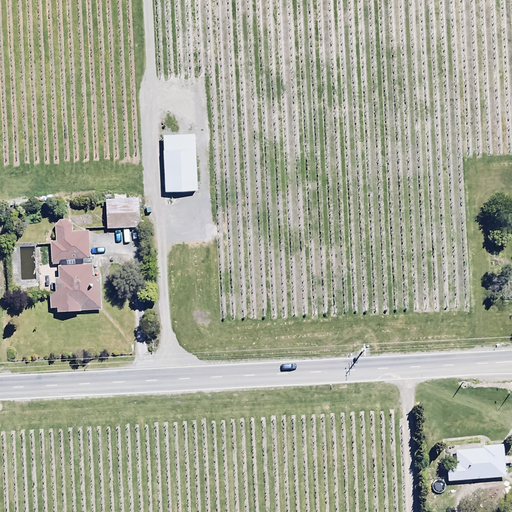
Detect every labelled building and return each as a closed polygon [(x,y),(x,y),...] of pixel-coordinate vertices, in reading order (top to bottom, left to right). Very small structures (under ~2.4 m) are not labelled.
[(193,133),(160,134),(161,191),(194,190),(193,133)] [(103,199),(104,229),(137,228),(136,199),(103,199)] [(50,267),(56,267),(57,279),(52,279),(53,293),(49,293),(50,309),(54,309),(54,312),(98,311),(97,277),(90,277),(90,266),(88,266),(87,231),(70,232),(69,225),(67,221),(58,221),(53,226),(54,243),(49,243),(50,267)] [(115,264),(107,265),(112,303),(120,302),(115,264)] [(444,464),(446,481),(502,477),(501,465),(510,464),(509,457),(501,458),(500,445),(479,446),(479,449),(453,451),(454,463),(444,464)]
